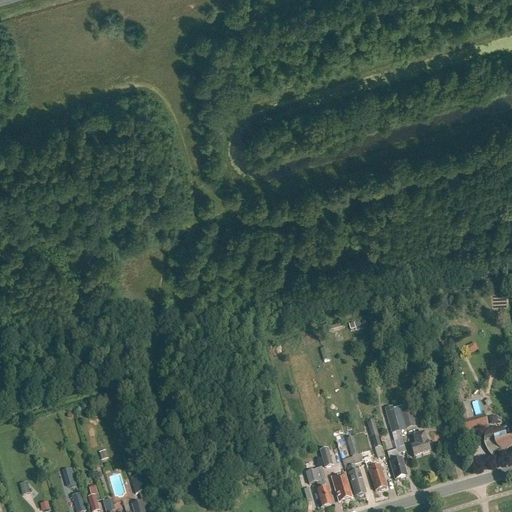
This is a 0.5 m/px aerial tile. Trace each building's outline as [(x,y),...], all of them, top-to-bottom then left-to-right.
[(474,345),(465,349),(468,356),(477,352),(474,345)] [(463,405),(455,407),(460,423),(463,434),(481,428),(487,447),(485,448),(486,450),(487,453),(489,455),(490,457),(492,459),(499,451),(501,452),(502,452),(503,451),(504,451),(505,451),(506,450),(508,450),(509,449),(510,449),(510,448),(511,447),(511,446),(511,428),(510,427),(510,426),(509,426),(508,425),(506,425),(500,431),(499,431),(498,430),(497,430),(496,430),(495,430),(494,430),(493,430),(492,430),(491,431),(490,431),(489,432),(487,427),(488,427),(485,416),(474,419),(469,403),(463,405)] [(402,408),(393,410),(394,412),(400,433),(406,431),(415,428),(410,412),(404,414),(402,408)] [(394,412),(386,414),(392,435),(400,433),(394,412)] [(367,424),(375,451),(382,449),(374,422),(367,424)] [(413,439),(415,448),(411,449),(414,459),(430,454),(427,444),(424,436),(418,438),(413,439)] [(346,441),(351,458),(359,456),(354,439),(346,441)] [(328,450),(319,452),(325,470),(333,467),(328,450)] [(399,462),(396,452),(387,454),(395,481),(407,478),(403,468),(403,464),(402,463),(402,461),(399,462)] [(354,459),(346,461),(349,468),(356,465),(354,459)] [(374,470),(371,463),(367,464),(369,472),(375,493),(380,491),(381,492),(384,491),(384,490),(386,489),(384,480),(384,479),(384,477),(382,476),(380,468),(374,470)] [(357,478),(354,467),(347,469),(350,481),(353,491),(354,490),(356,498),(358,498),(359,499),(362,498),(363,496),(365,496),(362,485),(363,484),(361,477),(357,478)] [(72,470),(63,472),(67,489),(76,486),(72,470)] [(321,470),(305,475),(309,486),(316,484),(319,492),(316,493),(321,510),(333,507),(328,490),(326,490),(324,482),(325,482),(321,470)] [(137,494),(149,491),(146,475),(134,478),(137,494)] [(351,501),(344,476),(332,480),(335,491),(335,492),(336,494),(337,495),(339,505),(351,501)] [(27,484),(20,486),(22,493),(29,491),(27,484)] [(141,503),(132,506),(134,511),(145,511),(143,503),(148,501),(146,493),(139,495),(141,503)] [(88,498),(91,511),(99,511),(100,511),(97,503),(102,502),(99,495),(88,498)] [(72,498),(76,511),(85,511),(80,496),(72,498)]
